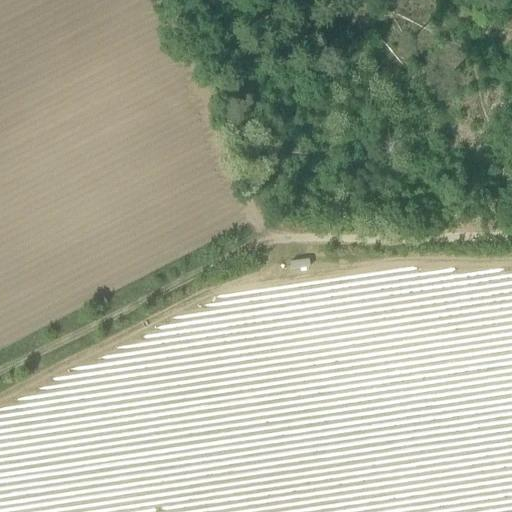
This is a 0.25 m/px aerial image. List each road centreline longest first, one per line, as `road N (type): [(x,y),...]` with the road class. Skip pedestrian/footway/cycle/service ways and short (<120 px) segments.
road 1 (track): [(0,372),(267,236)]
road 2 (track): [(267,236),(511,239)]
